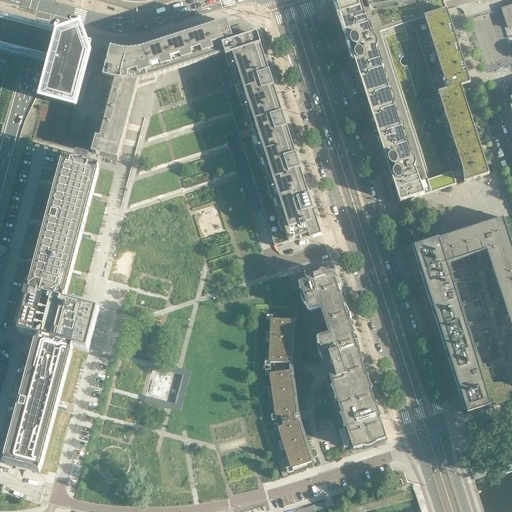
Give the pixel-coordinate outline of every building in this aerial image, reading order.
[(470,83),(467,74),(447,10),(445,6),(443,0),(351,0),(335,3),(399,203),(489,174),(460,86),(470,83)] [(511,5),(501,9),(507,29),(511,27),(511,5)] [(312,208),(304,181),(290,140),(277,98),(264,57),(255,29),(250,16),(232,22),(227,23),(227,22),(171,40),(143,49),(140,50),(136,51),(132,51),(130,51),(126,51),(122,51),(118,50),(116,50),(112,49),(110,48),(88,132),(83,151),(117,160),(125,129),(128,130),(139,80),(181,67),(214,57),(226,92),(232,111),(234,120),(238,130),(251,173),(274,247),(298,239),(299,243),(316,237),(321,236),(320,232),(312,208)] [(13,41),(17,25),(0,20),(0,48),(9,51),(12,41),(13,41)] [(78,94),(92,44),(81,41),(79,34),(68,38),(56,34),(40,30),(30,28),(17,25),(13,41),(12,41),(9,51),(32,57),(55,63),(52,72),(44,101),(74,109),(77,99),(80,99),(81,95),(78,94)] [(90,336),(97,311),(68,303),(69,298),(64,297),(71,272),(81,234),(88,207),(91,195),(99,168),(79,163),(66,159),(32,294),(23,334),(37,338),(4,464),(39,473),(57,407),(72,347),(86,351),(90,336)] [(511,399),(511,247),(503,218),(413,247),(467,414),(511,399)] [(122,249),(121,280),(129,280),(130,250),(122,249)] [(377,414),(356,349),(351,336),(353,334),(352,333),(351,331),(350,329),(350,328),(350,327),(349,326),(349,324),(349,323),(349,321),(349,320),(349,318),(349,317),(349,315),(349,314),(348,313),(347,311),(346,309),(344,306),(343,305),(342,303),(342,302),(341,301),(341,300),(341,299),(341,298),(340,297),(340,295),(341,293),(341,292),(341,290),(340,289),(340,288),(340,286),(339,286),(338,284),(338,282),(337,281),(336,280),(334,277),(333,274),(332,274),(331,274),(328,275),(324,268),(316,272),(304,276),(306,282),(300,284),(345,424),(344,424),(345,427),(351,446),(353,450),(360,449),(366,448),(369,447),(371,446),(374,445),(378,444),(382,441),(383,441),(385,439),(377,414)] [(290,364),(291,320),(271,319),(270,321),(268,361),(270,363),(290,364)] [(144,402),(144,403),(166,409),(171,410),(180,412),(191,372),(181,369),(176,368),(163,364),(163,365),(161,370),(183,376),(175,404),(146,397),(144,402)] [(290,371),(286,371),(270,373),(269,375),(274,415),(276,417),(280,416),(282,426),(278,427),(277,429),(290,468),(292,469),(311,463),(297,421),(294,422),(293,415),(296,414),(290,371)] [(351,446),(345,427),(338,430),(344,448),(351,446)] [(403,475),(397,477),(400,486),(401,486),(406,484),(403,475)]
